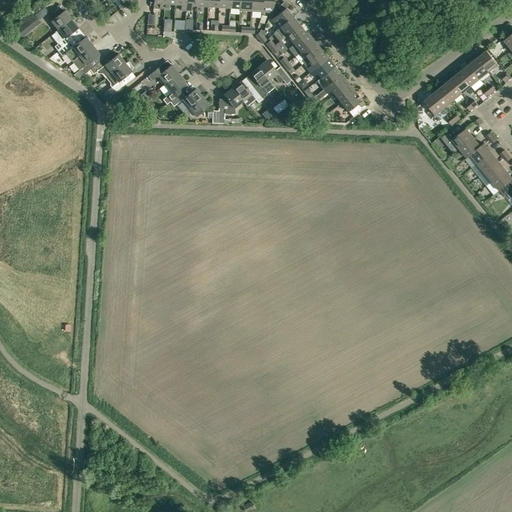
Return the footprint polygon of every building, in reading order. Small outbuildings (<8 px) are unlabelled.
[(150,0),(150,3),(159,4),(159,9),(164,9),(164,0),(150,0)] [(164,0),(164,9),(169,10),(170,4),(175,5),(175,0),(164,0)] [(186,11),(186,0),(175,0),(175,5),(181,5),(181,10),(186,11)] [(197,6),(197,0),(186,0),(186,11),(191,11),(191,6),(197,6)] [(239,10),(240,11),(240,0),(229,0),(229,8),(240,9),(239,10)] [(251,0),(240,0),(240,11),(251,11),(251,0)] [(251,0),(251,11),(262,12),(262,0),(251,0)] [(262,0),(262,12),(273,13),(273,0),(262,0)] [(343,0),(342,0),(337,5),(342,11),(348,6),(343,0)] [(39,20),(48,12),(45,7),(35,15),(39,20)] [(272,19),(279,28),(292,17),(285,8),(272,19)] [(58,30),(71,19),(64,10),(51,21),(58,30)] [(299,25),(292,17),(279,28),(285,36),(299,25)] [(61,49),(71,41),(68,36),(78,27),(71,19),(58,30),(61,34),(59,36),(58,39),(60,42),(58,44),(59,46),(56,49),(58,51),(61,49)] [(16,30),(22,37),(33,28),(27,21),(16,30)] [(285,36),(292,45),(306,34),(306,33),(299,25),(285,36)] [(260,32),(255,35),(259,39),(263,36),(264,31),(260,30),(260,32)] [(307,32),(306,33),(306,34),(292,45),(294,44),(300,52),(314,41),(307,32)] [(92,45),(86,37),(75,45),(71,41),(61,49),(72,62),(79,56),(92,45)] [(266,43),(270,49),(274,45),(270,40),(266,43)] [(303,64),(307,61),(321,50),(314,41),(300,52),(305,58),(301,61),(303,64)] [(83,75),(89,70),(89,69),(92,67),(98,62),(95,58),(99,54),(92,45),(79,56),(72,62),(83,75)] [(278,51),(274,45),(270,49),(274,54),(278,51)] [(303,64),(306,68),(310,73),(328,58),(321,50),(307,61),(303,64)] [(477,58),(489,72),(498,65),(487,51),(477,58)] [(98,62),(92,67),(89,69),(89,70),(93,74),(98,70),(99,72),(104,73),(103,75),(106,78),(106,77),(111,73),(125,63),(118,54),(107,63),(103,58),(99,62),(98,62)] [(279,60),(284,66),(288,62),(284,57),(279,60)] [(335,66),(328,58),(310,73),(313,77),(317,73),(321,78),(335,66)] [(480,79),(489,72),(477,58),(468,65),(480,79)] [(267,60),(258,67),(269,80),(274,77),(279,83),(283,80),(287,84),(291,80),(280,66),(275,70),(267,60)] [(125,63),(111,73),(106,77),(111,83),(111,85),(112,87),(111,87),(115,92),(125,84),(121,80),(132,71),(131,70),(133,68),(129,62),(126,64),(125,63)] [(288,62),(284,66),(288,71),(292,68),(288,62)] [(165,84),(178,73),(171,65),(166,69),(163,64),(157,68),(147,76),(151,81),(158,76),(165,84)] [(471,86),(480,79),(468,65),(459,72),(471,86)] [(323,89),(341,75),(335,66),(321,78),(324,82),(320,85),(323,89)] [(275,87),(269,80),(258,67),(250,73),(258,84),(254,88),(261,98),(262,98),(275,87)] [(471,86),(459,72),(450,80),(462,94),(471,86)] [(181,85),(185,82),(178,73),(165,84),(171,92),(166,97),(163,99),(167,104),(170,102),(178,95),(181,92),(184,90),(181,85)] [(334,94),(348,83),(341,75),(323,89),(326,93),(331,90),(334,94)] [(453,101),(462,94),(450,80),(441,87),(453,101)] [(240,81),(232,88),(243,101),(247,107),(256,100),(258,103),(263,99),(262,98),(261,98),(254,88),(249,91),(240,81)] [(355,92),(350,86),(348,83),(334,94),(341,103),(355,92)] [(441,87),(432,94),(444,108),(453,101),(441,87)] [(181,92),(178,95),(170,102),(173,106),(182,100),(189,108),(203,97),(196,88),(185,97),(181,92)] [(235,114),(235,108),(243,101),(232,88),(223,95),(226,97),(228,100),(226,101),(225,101),(225,106),(227,106),(227,113),(235,114)] [(310,99),(314,96),(307,88),(304,91),(310,99)] [(352,116),(361,108),(365,105),(355,92),(341,103),(352,116)] [(147,98),(143,93),(139,96),(143,102),(144,100),(147,98)] [(435,115),(444,108),(432,94),(424,101),(435,115)] [(203,97),(189,108),(196,117),(209,106),(203,97)] [(285,101),(279,105),(283,110),(288,106),(285,101)] [(317,108),(321,113),(326,110),(321,105),(317,108)] [(452,140),(459,149),(473,137),(466,128),(452,140)] [(471,155),(480,146),(473,137),(459,149),(467,158),(471,155)] [(471,155),(478,164),(492,152),(484,143),(480,146),(471,155)] [(485,173),(499,161),(492,152),(478,164),(485,173)] [(485,173),(492,182),(506,170),(499,161),(485,173)] [(499,191),(511,180),(511,177),(506,170),(492,182),(499,191)] [(511,180),(499,191),(503,196),(507,193),(511,199),(511,197),(511,180)]
